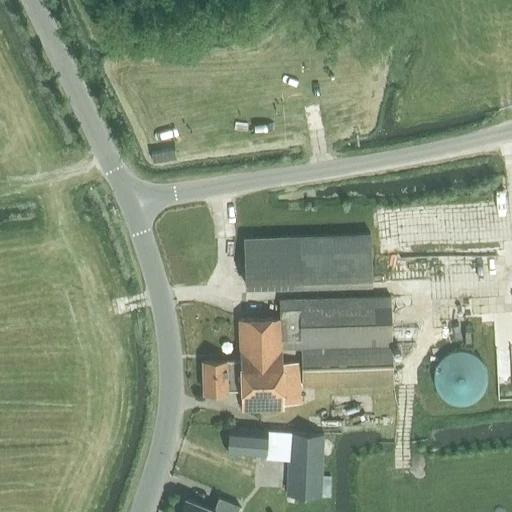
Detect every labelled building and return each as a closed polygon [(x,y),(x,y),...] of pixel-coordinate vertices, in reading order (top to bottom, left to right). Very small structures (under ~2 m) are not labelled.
[(386,256),(425,255),(424,210),(384,211),(386,256)] [(244,288),(372,284),(371,233),(242,237),(244,288)] [(203,361),(204,392),(228,392),(228,389),(241,389),(241,411),(284,410),(284,404),(300,403),(299,361),(282,362),(281,349),(301,349),(303,386),(394,383),(391,295),(279,299),(280,317),(239,318),(240,360),(228,360),(203,361)] [(477,398),(482,393),(485,386),(487,379),(487,371),(484,364),(480,358),(475,354),(470,352),(464,350),(459,350),(453,351),(446,354),(442,358),(438,362),(435,368),(434,373),(434,377),(435,383),(437,389),(441,395),(446,400),(452,402),(459,404),(466,403),(472,402),(477,398)] [(268,430),(229,427),(227,453),(266,456),(268,430)] [(288,457),(286,494),(322,496),(322,476),(324,433),(290,431),(288,457)] [(185,498),(179,511),(237,511),(240,505),(218,496),(213,509),(185,498)]
